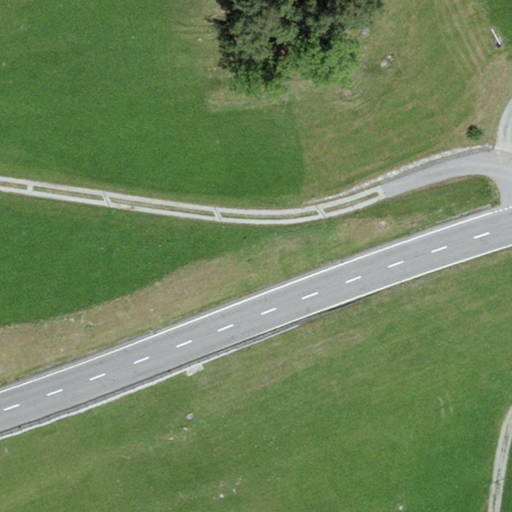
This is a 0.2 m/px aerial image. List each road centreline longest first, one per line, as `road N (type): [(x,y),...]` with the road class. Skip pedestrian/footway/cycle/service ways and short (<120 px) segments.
road 1 (primary): [(0,412),(511,226)]
road 2 (track): [(0,182),(280,218),(473,165),(511,177)]
